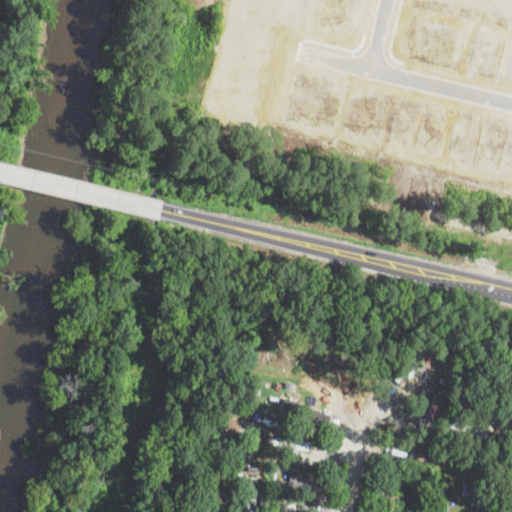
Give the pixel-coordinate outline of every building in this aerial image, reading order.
[(447,381),(445,380),(439,378),(441,372),(450,375),(447,381)] [(416,419),(409,430),(402,426),(423,387),(431,392),(416,419)] [(314,425),(314,426),(279,413),(285,398),(319,412),(314,425)] [(256,420),(254,433),(239,431),(239,435),(234,435),(236,418),(256,420)] [(492,434),(489,442),(449,428),(452,422),(452,419),(492,434)] [(310,451),(309,451),(268,445),(269,436),(311,443),(310,451)] [(391,480),(391,481),(376,479),(377,473),(392,475),(391,480)] [(312,484),(312,493),(278,491),(279,482),(312,484)] [(241,511),(241,484),(256,484),(256,511),(241,511)] [(387,491),(385,508),(377,507),(379,490),(387,491)] [(398,505),(387,504),(388,491),(399,492),(398,505)]
